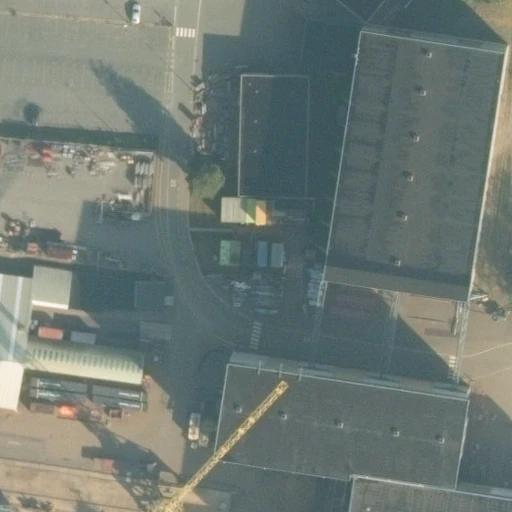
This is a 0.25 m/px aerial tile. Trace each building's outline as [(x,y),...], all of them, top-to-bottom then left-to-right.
[(303,0),(305,2),(306,0),(347,0),(367,16),(380,0),(303,0)] [(301,65),(357,73),(327,273),(473,294),(510,44),(308,15),(301,65)] [(240,193),(244,193),(308,195),(311,74),(243,73),(240,193)] [(232,239),(231,264),(284,265),(285,240),(232,239)] [(28,302),(29,302),(100,313),(100,306),(136,312),(136,307),(163,308),(163,283),(135,282),(33,266),(32,278),(28,302)] [(28,302),(32,278),(0,273),(0,403),(14,406),(29,302),(28,302)] [(20,366),(139,383),(144,352),(59,339),(61,329),(37,326),(35,336),(25,334),(20,366)] [(235,353),(221,442),(359,462),(351,511),(511,511),(511,491),(458,484),(472,388),(235,353)] [(138,407),(138,386),(115,387),(115,407),(138,407)]
